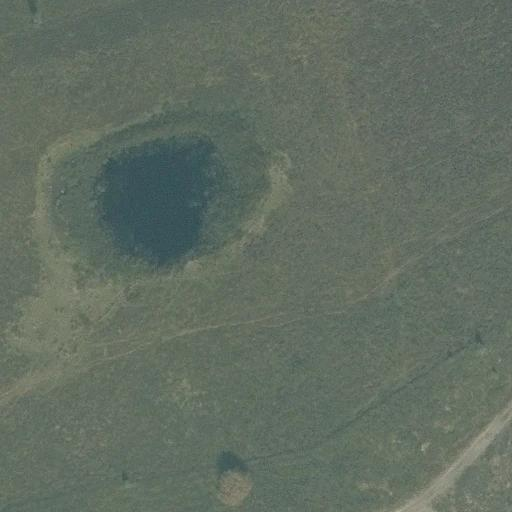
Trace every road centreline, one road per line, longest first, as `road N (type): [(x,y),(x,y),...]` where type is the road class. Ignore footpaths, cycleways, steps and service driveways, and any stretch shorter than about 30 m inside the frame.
road 1 (track): [(442,484),(403,298),(310,0)]
road 2 (track): [(511,408),(409,511)]
